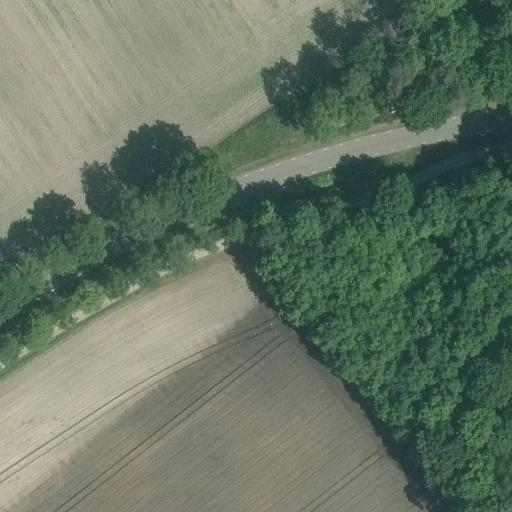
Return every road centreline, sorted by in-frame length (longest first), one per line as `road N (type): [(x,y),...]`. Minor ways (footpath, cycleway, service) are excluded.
road 1 (tertiary): [(0,312),(137,232),(340,152),(511,121)]
road 2 (track): [(340,152),(351,97),(430,0)]
